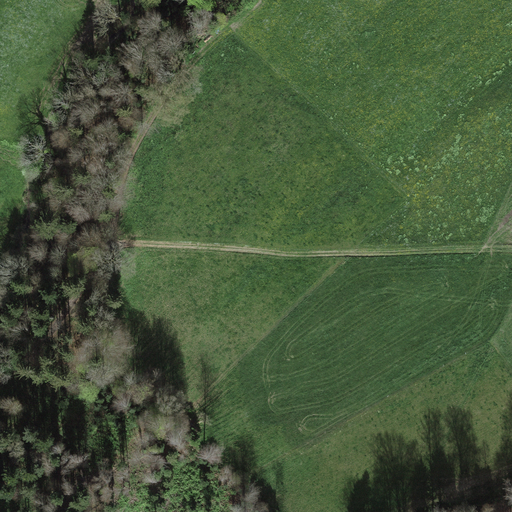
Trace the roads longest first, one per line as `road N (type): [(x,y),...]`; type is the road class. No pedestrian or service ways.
road 1 (track): [(0,380),(54,329),(96,263),(122,243),(304,254),(511,250)]
road 2 (track): [(408,511),(511,314)]
road 3 (track): [(112,247),(127,158),(176,82)]
